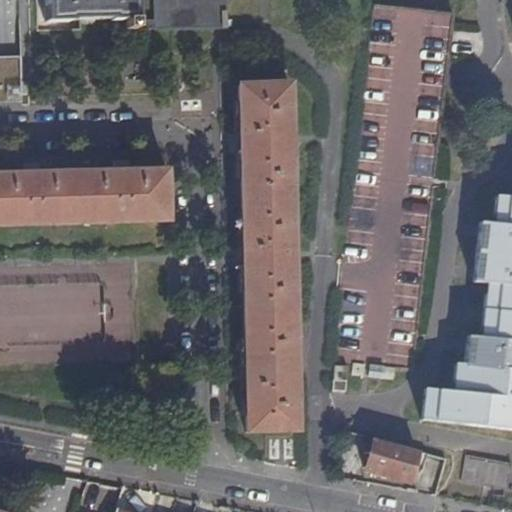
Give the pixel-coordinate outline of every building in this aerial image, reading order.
[(227,25),(225,0),(152,0),(153,16),(133,17),(132,0),(44,0),(44,21),(67,20),(67,17),(108,16),(108,18),(124,17),(125,28),(227,25)] [(441,105),(436,104),(443,80),(450,12),(405,8),(376,6),(340,356),(414,364),(441,105)] [(0,100),(19,101),(18,57),(0,56),(0,100)] [(289,84),(237,85),(248,431),(297,431),(289,84)] [(165,170),(0,174),(0,225),(167,220),(165,170)] [(511,195),(494,193),(491,209),(501,223),(478,220),(471,276),(495,279),(483,291),(481,303),(489,305),(483,328),(488,336),(465,333),(462,362),(454,361),(452,377),(459,389),(422,385),(419,415),(511,425),(511,195)] [(0,329),(50,329),(50,286),(0,286),(0,329)] [(408,483),(417,451),(373,438),(364,471),(408,483)] [(507,488),(511,464),(467,456),(463,480),(507,488)]
